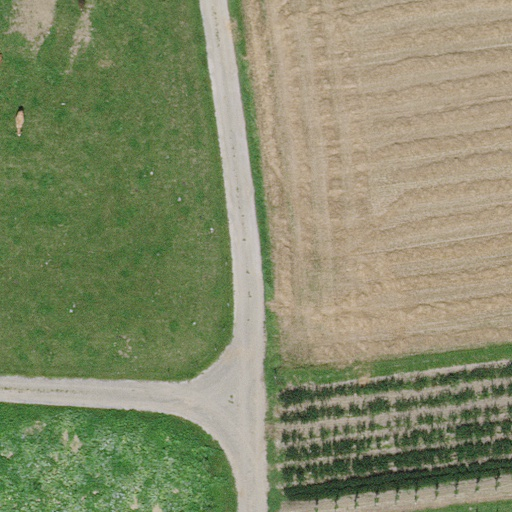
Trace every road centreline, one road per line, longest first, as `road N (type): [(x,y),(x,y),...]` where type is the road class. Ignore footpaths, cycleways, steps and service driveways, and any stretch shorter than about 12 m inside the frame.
road 1 (track): [(214,0),(251,312),(245,511)]
road 2 (track): [(246,411),(0,396)]
